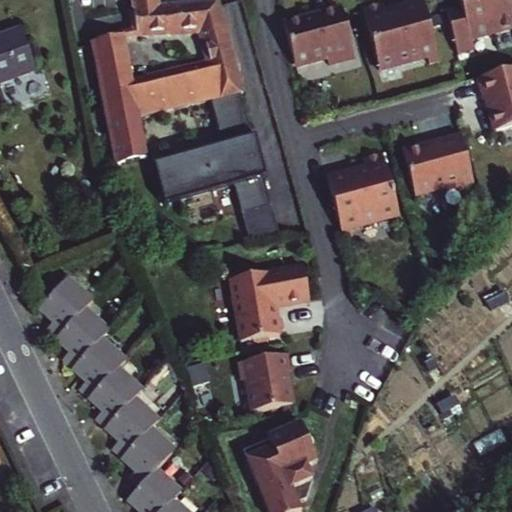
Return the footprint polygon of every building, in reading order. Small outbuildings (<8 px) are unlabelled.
[(133,84),(123,37),(93,43),(117,165),(146,160),(140,123),(213,105),(219,104),(215,85),(237,80),(235,73),(236,73),(216,4),(159,10),(158,0),(133,0),(135,33),(202,34),(210,67),(133,84)] [(494,48),(482,0),(456,0),(462,20),(447,24),(458,68),(474,64),(472,54),(494,48)] [(511,17),(507,0),(482,0),(494,48),(511,43),(511,17)] [(327,62),(353,56),(341,6),(315,12),(316,15),(304,17),(303,14),(283,19),(293,64),(326,56),(327,62)] [(436,61),(423,10),(397,16),(398,21),(386,24),(383,9),(362,15),(378,76),(426,64),(436,61)] [(23,36),(0,44),(0,90),(38,76),(23,36)] [(436,61),(426,64),(428,71),(438,69),(436,61)] [(235,187),(243,214),(273,210),(265,181),(267,180),(256,140),(253,141),(241,97),(243,96),(236,73),(235,73),(237,80),(215,85),(219,104),(213,105),(223,146),(155,160),(164,201),(235,187)] [(511,85),(478,91),(482,113),(486,112),(492,145),(511,141),(511,85)] [(472,194),(459,146),(435,152),(435,154),(423,157),(423,155),(401,161),(410,195),(425,204),(429,197),(444,194),(446,200),(452,199),(456,201),(464,199),(466,195),(472,194)] [(322,176),(336,234),(346,232),(395,220),(379,152),(359,157),(362,172),(350,174),(349,170),(322,176)] [(346,232),(336,234),(338,242),(348,239),(346,232)] [(220,286),(231,348),(270,341),(270,340),(274,334),(272,326),(266,322),(265,314),(299,308),(294,274),(220,286)] [(180,511),(187,504),(163,482),(182,462),(157,438),(165,430),(142,409),(147,402),(124,380),(130,374),(105,350),(112,341),(87,317),(93,311),(69,288),(40,319),(54,332),(47,339),(70,360),(63,368),(89,393),(83,399),(108,422),(102,429),(126,451),(118,459),(141,480),(133,489),(145,501),(135,511),(180,511)] [(279,360),(228,369),(231,386),(237,385),(243,417),(282,410),(277,378),(282,377),(279,360)] [(309,499),(311,483),(305,469),(316,464),(299,426),(268,439),(273,450),(248,460),(270,511),(303,511),(300,503),(309,499)]
